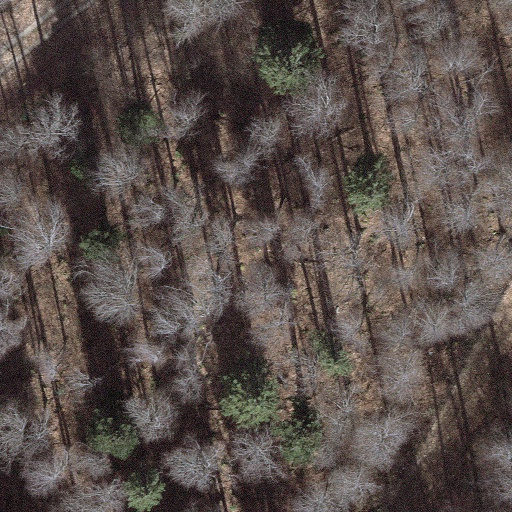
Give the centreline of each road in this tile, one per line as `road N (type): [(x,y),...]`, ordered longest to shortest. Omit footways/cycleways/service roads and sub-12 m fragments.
road 1 (track): [(511,380),(446,511)]
road 2 (track): [(104,0),(0,75)]
